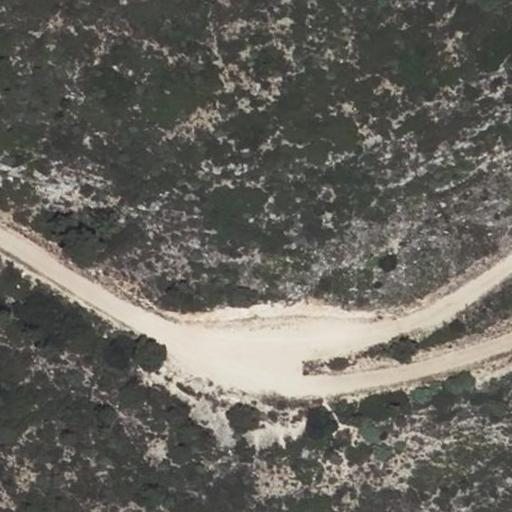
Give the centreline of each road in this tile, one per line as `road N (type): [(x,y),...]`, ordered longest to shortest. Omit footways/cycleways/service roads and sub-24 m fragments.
road 1 (track): [(0,239),(207,358),(255,356)]
road 2 (track): [(255,356),(393,324),(511,265)]
road 3 (track): [(511,335),(415,366),(292,382),(255,356)]
